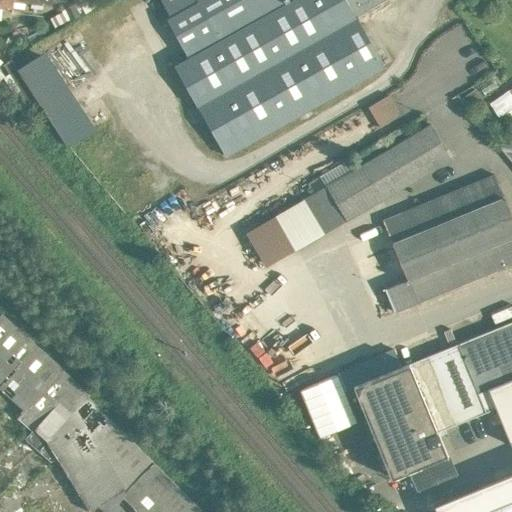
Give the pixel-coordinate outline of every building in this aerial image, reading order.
[(0,0),(0,6),(12,8),(12,0),(43,4),(43,0),(0,0)] [(161,0),(171,17),(167,19),(189,58),(189,59),(294,0),(161,0)] [(294,0),(189,59),(189,58),(175,66),(196,104),(355,15),(355,16),(383,0),(294,0)] [(355,15),(196,104),(225,154),(383,66),(355,16),(355,15)] [(85,40),(62,55),(70,68),(93,53),(85,40)] [(90,131),(40,55),(18,69),(68,145),(90,131)] [(511,93),(509,89),(496,98),(511,122),(511,93)] [(368,105),(380,125),(401,113),(388,93),(368,105)] [(429,125),(360,165),(381,200),(450,159),(429,125)] [(511,138),(499,148),(511,163),(511,138)] [(381,200),(360,165),(326,186),(346,220),(381,200)] [(511,217),(494,174),(383,220),(407,279),(416,302),(511,263),(511,217)] [(346,220),(326,186),(305,198),(325,233),(346,220)] [(407,279),(384,288),(394,312),(416,302),(407,279)] [(64,371),(0,313),(0,371),(32,400),(17,417),(31,430),(24,438),(51,461),(56,456),(89,511),(97,507),(124,491),(74,410),(86,397),(89,394),(64,371)] [(511,321),(457,344),(478,393),(500,384),(511,379),(511,321)] [(457,344),(408,364),(436,432),(437,431),(486,411),(507,402),(500,384),(478,393),(457,344)] [(437,431),(436,432),(408,364),(354,386),(392,477),(409,470),(446,455),(437,431)] [(201,511),(86,397),(74,410),(124,491),(97,507),(101,511),(201,511)] [(455,475),(446,455),(409,470),(418,490),(455,475)] [(467,511),(511,511),(511,488),(507,477),(461,495),(467,511)]
